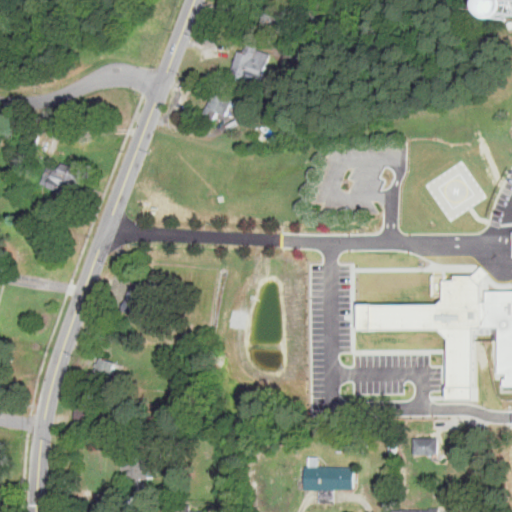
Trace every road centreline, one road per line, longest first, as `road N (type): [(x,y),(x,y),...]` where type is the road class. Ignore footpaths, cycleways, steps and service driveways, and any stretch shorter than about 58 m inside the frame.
road 1 (secondary): [(35,511),(60,352),(194,0)]
road 2 (residential): [(107,230),(474,244)]
road 3 (residential): [(163,81),(105,73),(53,97),(0,102)]
